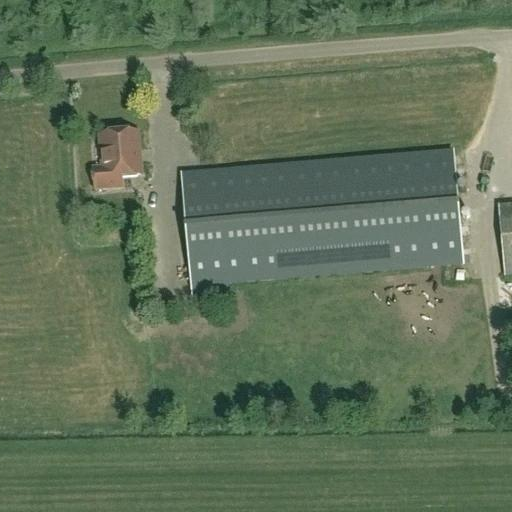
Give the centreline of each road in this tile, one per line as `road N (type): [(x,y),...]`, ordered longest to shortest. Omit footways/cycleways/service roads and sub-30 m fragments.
road 1 (unclassified): [(0,79),(511,37)]
road 2 (track): [(482,222),(503,385),(511,398)]
